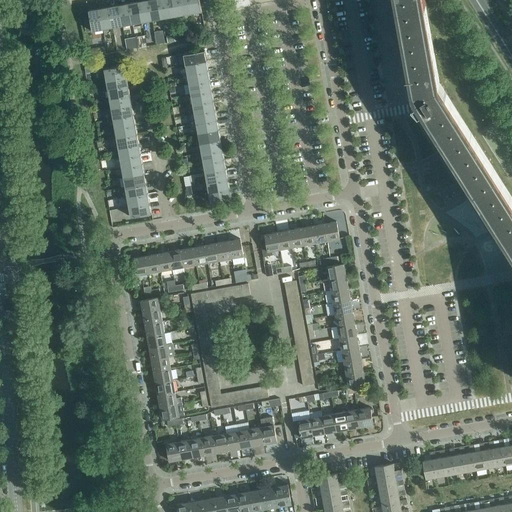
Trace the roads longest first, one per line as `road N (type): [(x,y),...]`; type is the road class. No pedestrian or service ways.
road 1 (residential): [(155,485),(111,238),(252,213)]
road 2 (residential): [(396,441),(353,196)]
road 3 (tertiary): [(17,511),(0,294)]
road 4 (residential): [(252,213),(215,0)]
road 5 (residential): [(155,485),(295,460)]
